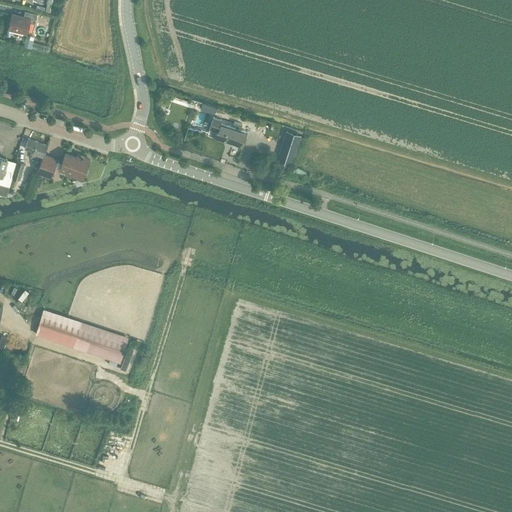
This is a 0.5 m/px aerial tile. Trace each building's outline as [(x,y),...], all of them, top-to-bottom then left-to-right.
[(34,20),(36,12),(24,10),(23,16),(11,13),(7,29),(26,33),(29,19),(34,20)] [(25,37),(22,45),(30,47),(32,39),(25,37)] [(213,115),(209,127),(211,127),(217,129),(214,137),(241,146),(246,131),(220,122),(221,118),(213,115)] [(269,133),(281,136),(284,128),(271,124),(269,133)] [(42,155),(46,144),(28,137),(24,148),(32,152),(30,158),(37,160),(40,154),(42,155)] [(283,158),(283,159),(284,159),(286,159),(286,160),(287,160),(287,161),(286,161),(287,162),(288,162),(289,162),(291,162),(292,161),(293,159),(293,158),(293,157),(294,157),(294,155),(294,154),(295,153),(295,151),(295,150),(295,149),(296,149),(296,147),(295,147),(291,147),(289,147),(289,148),(289,149),(290,149),(289,149),(289,150),(290,150),(290,151),(289,151),(288,151),(288,152),(287,152),(288,152),(287,153),(285,153),(285,154),(285,155),(284,155),(284,156),(283,156),(283,158)] [(81,179),(89,158),(77,153),(76,156),(65,152),(62,160),(44,154),(43,157),(42,156),(36,173),(49,178),(53,166),(59,168),(58,169),(66,172),(65,175),(68,176),(69,175),(81,179)] [(19,179),(24,163),(16,161),(12,177),(19,179)] [(36,172),(30,171),(23,190),(28,192),(36,172)] [(120,362),(128,337),(44,309),(35,334),(72,347),(120,362)] [(121,366),(121,367),(121,368),(122,368),(123,368),(124,368),(125,368),(125,367),(126,366),(126,364),(127,363),(127,362),(127,360),(128,360),(128,359),(129,359),(129,358),(130,358),(130,357),(130,355),(131,355),(131,353),(132,352),(132,351),(132,350),(131,349),(129,349),(128,348),(127,348),(127,349),(126,350),(126,351),(126,352),(126,354),(125,354),(125,355),(124,358),(124,360),(123,361),(123,362),(123,363),(122,363),(122,364),(121,365),(121,366)]
